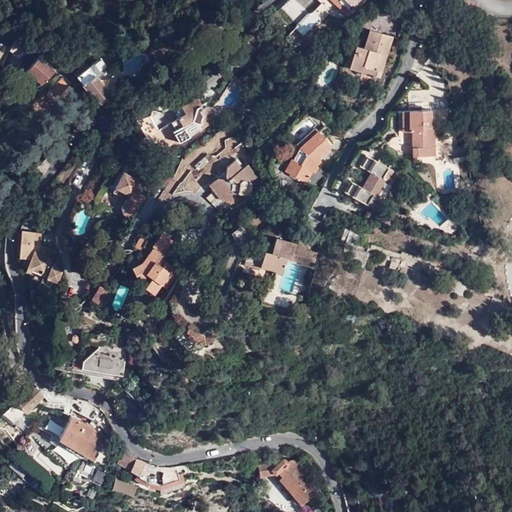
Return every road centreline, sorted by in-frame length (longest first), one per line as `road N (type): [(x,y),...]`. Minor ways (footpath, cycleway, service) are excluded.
road 1 (residential): [(275,0),(201,60),(123,97),(82,127),(19,212),(12,266),(37,376),(97,399),(128,442),(154,458),(277,438),(305,442),(330,472),(340,511)]
road 2 (residential): [(410,0),(413,37),(403,78),(350,144),(324,200)]
